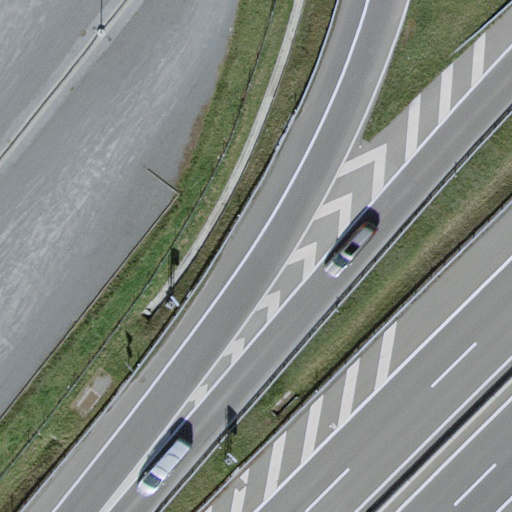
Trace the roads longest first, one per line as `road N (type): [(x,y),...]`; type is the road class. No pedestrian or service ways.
road 1 (motorway): [(511,67),(124,511)]
road 2 (motorway): [(382,0),(304,188),(97,511)]
road 3 (motorway): [(511,301),(299,511)]
